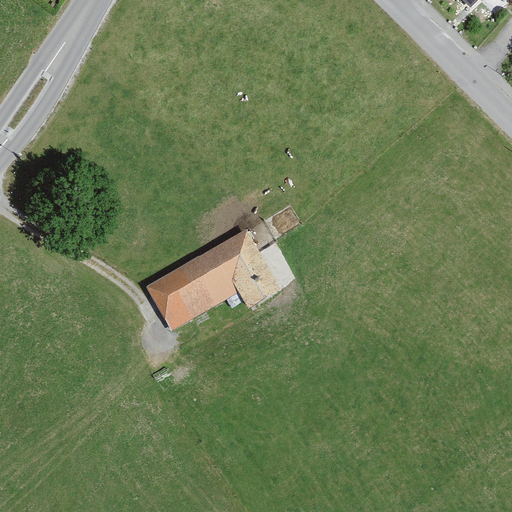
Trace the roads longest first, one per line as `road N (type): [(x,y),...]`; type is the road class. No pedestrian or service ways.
road 1 (unclassified): [(511,114),(396,0)]
road 2 (residential): [(0,127),(87,0)]
